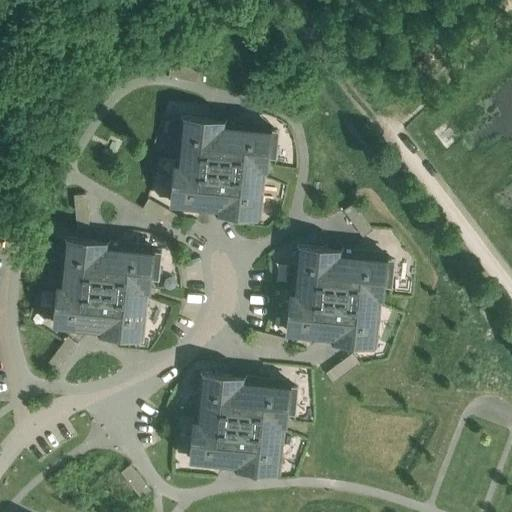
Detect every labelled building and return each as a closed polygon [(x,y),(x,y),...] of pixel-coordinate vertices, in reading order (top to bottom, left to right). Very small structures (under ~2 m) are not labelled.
[(179,64),(177,76),(201,81),(203,69),(179,64)] [(181,115),(176,158),(220,163),(225,119),(181,115)] [(225,119),(220,163),(264,167),(265,157),(276,158),(279,130),(268,129),(269,123),(225,119)] [(176,158),(172,202),(216,207),(220,163),(176,158)] [(220,163),(216,207),(260,211),(264,167),(220,163)] [(148,197),(142,208),(163,220),(170,209),(148,197)] [(87,200),(74,202),(77,226),(89,225),(87,200)] [(359,208),(348,215),(362,235),(373,228),(359,208)] [(64,236),(59,279),(103,284),(108,240),(64,236)] [(108,240),(103,284),(147,288),(148,278),(159,279),(161,251),(151,250),(152,244),(108,240)] [(297,243),(292,287),(336,291),(341,248),(297,243)] [(341,248),(336,291),(380,296),(381,285),(392,286),(394,259),(384,257),(384,252),(341,248)] [(55,323),(99,328),(103,284),(59,279),(55,323)] [(147,288),(103,284),(99,328),(143,332),(147,288)] [(336,291),(292,287),(288,331),(332,335),(336,291)] [(380,296),(336,291),(332,335),(376,340),(380,296)] [(256,329),(253,341),(277,347),(280,335),(256,329)] [(67,335),(53,355),(63,362),(77,342),(67,335)] [(352,351),(332,366),(340,376),(360,362),(352,351)] [(200,370),(196,414),(240,419),(244,375),(200,370)] [(288,379),(244,375),(240,419),(283,423),(284,413),(295,414),(298,386),(287,385),(288,379)] [(240,419),(196,414),(191,458),(235,463),(240,419)] [(283,423),(240,419),(235,463),(279,467),(283,423)] [(136,469),(126,477),(141,496),(150,489),(136,469)]
